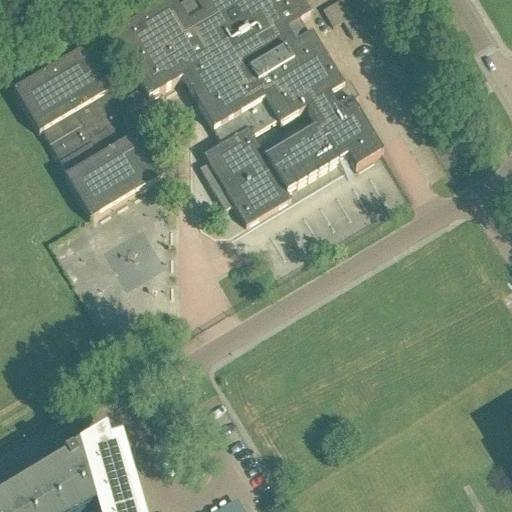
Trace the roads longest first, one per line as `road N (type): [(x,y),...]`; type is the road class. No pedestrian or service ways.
road 1 (unclassified): [(156,387),(471,201)]
road 2 (residential): [(156,387),(0,483)]
road 3 (residential): [(232,511),(156,387)]
